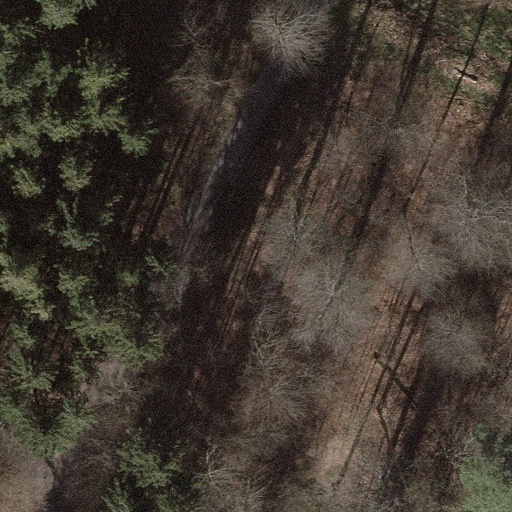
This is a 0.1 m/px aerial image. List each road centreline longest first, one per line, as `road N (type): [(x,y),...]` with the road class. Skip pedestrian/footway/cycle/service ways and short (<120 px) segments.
road 1 (track): [(68,467),(333,0)]
road 2 (track): [(0,415),(68,467),(47,511)]
